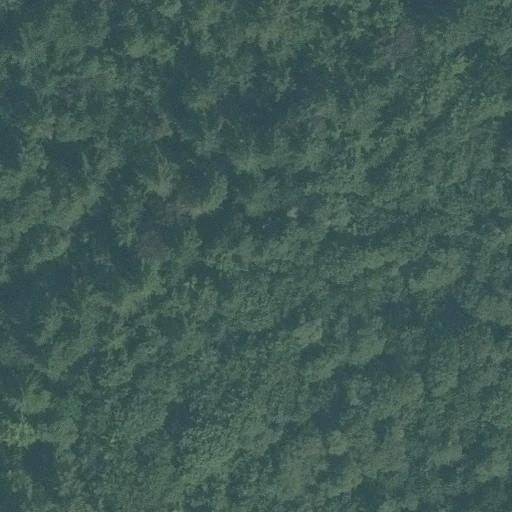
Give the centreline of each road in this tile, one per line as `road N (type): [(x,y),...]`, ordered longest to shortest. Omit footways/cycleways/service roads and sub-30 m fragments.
road 1 (track): [(5,321),(386,0)]
road 2 (track): [(5,321),(212,511)]
road 3 (unknown): [(142,0),(62,29),(0,36)]
